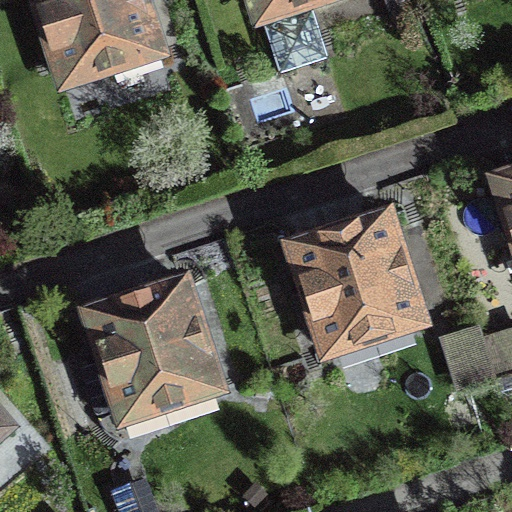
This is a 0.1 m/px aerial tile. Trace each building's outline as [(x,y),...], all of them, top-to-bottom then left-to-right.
[(160,51),(142,0),(29,0),(37,24),(44,22),(64,83),(160,51)] [(254,0),(260,17),(278,12),(281,20),(265,25),(281,72),(328,57),(312,10),(298,14),(295,7),(316,0),(254,0)] [(406,0),(387,0),(393,15),(410,10),(406,0)] [(511,174),(496,180),(501,196),(494,198),(504,228),(511,226),(511,228),(511,174)] [(421,321),(388,217),(291,247),(296,263),(290,265),(299,294),(306,292),(325,352),(421,321)] [(218,388),(184,283),(88,314),(94,330),(87,332),(96,361),(103,359),(104,362),(83,368),(98,415),(119,408),(122,418),(218,388)] [(482,344),(478,330),(451,339),(456,353),(482,344)] [(511,333),(482,344),(493,376),(511,369),(511,333)] [(146,511),(137,482),(114,490),(121,511),(146,511)]
